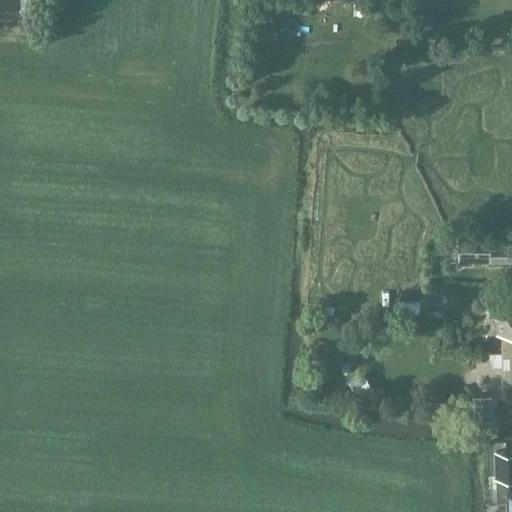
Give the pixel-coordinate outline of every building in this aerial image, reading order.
[(460,260),(511,261),(511,241),(460,240),(460,260)] [(499,334),(504,334),(511,333),(511,303),(498,304),(499,334)] [(511,395),(511,333),(504,334),(504,352),(493,352),(493,365),(504,365),(504,396),(511,395)] [(342,363),(341,373),(349,373),(350,364),(342,363)] [(363,372),(350,380),(357,393),(370,385),(363,372)] [(490,396),(476,396),(476,416),(490,416),(490,396)] [(496,501),(509,501),(509,511),(511,511),(511,449),(494,450),(494,478),(495,478),(496,501)] [(484,505),(483,511),(503,511),(503,501),(495,502),(495,504),(484,505)]
